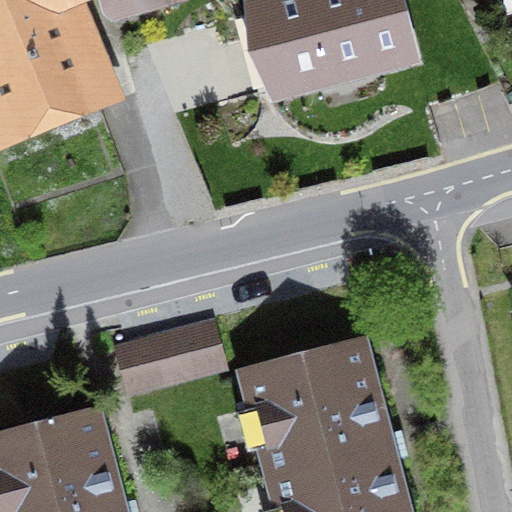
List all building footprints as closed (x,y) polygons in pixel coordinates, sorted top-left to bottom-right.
[(0,0),(0,155),(130,100),(90,7),(106,0),(0,0)] [(244,0),(268,97),(426,58),(411,0),(244,0)] [(218,323),(120,350),(134,400),(231,373),(218,323)] [(282,511),(416,511),(370,336),(245,369),(282,511)] [(0,511),(135,511),(106,407),(0,436),(0,511)]
